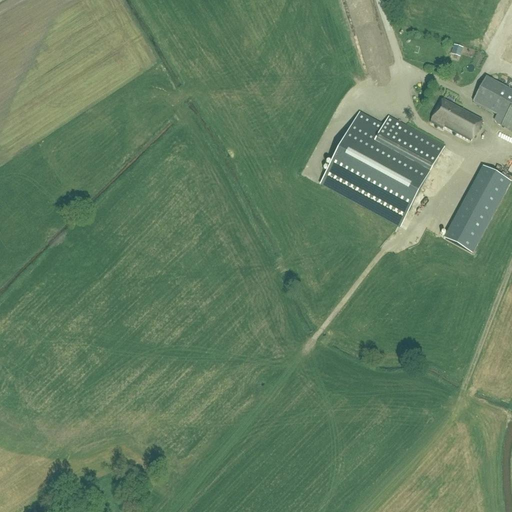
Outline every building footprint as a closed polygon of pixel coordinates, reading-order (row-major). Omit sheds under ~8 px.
[(511,94),(485,79),(472,104),(495,117),(492,122),(495,125),(511,135),(511,94)] [(482,123),(442,102),(430,125),(442,132),(444,129),(471,144),(482,123)] [(401,228),(444,149),(388,119),(383,128),(360,115),(322,186),(321,185),(321,186),(324,188),(324,187),(399,228),(398,228),(400,229),(401,228)] [(505,194),(510,185),(484,171),(479,180),(505,194)] [(505,194),(479,180),(445,242),(445,243),(471,258),(472,257),(505,194)]
